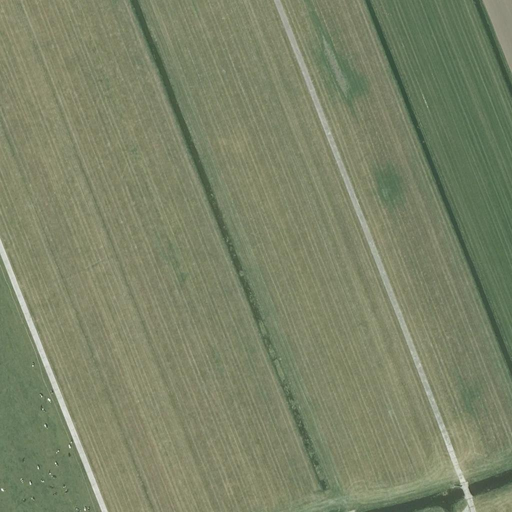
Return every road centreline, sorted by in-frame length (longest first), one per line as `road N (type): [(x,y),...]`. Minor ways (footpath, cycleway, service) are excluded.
road 1 (track): [(471,511),(274,0)]
road 2 (track): [(0,248),(104,511)]
